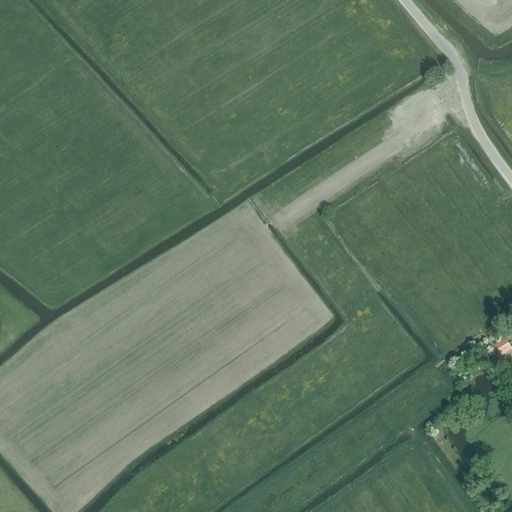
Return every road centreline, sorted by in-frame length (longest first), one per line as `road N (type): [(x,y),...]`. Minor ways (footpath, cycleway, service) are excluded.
road 1 (track): [(0,392),(64,337),(259,213),(273,190),(425,93),(466,77),(511,76)]
road 2 (unclassified): [(511,180),(483,142),(449,57),(403,0)]
